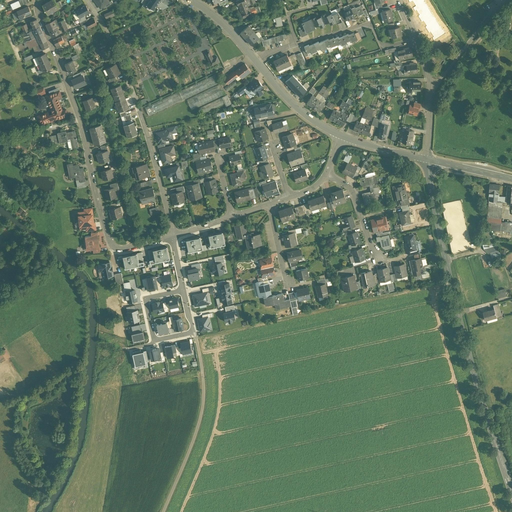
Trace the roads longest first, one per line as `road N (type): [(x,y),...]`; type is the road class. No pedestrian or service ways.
road 1 (secondary): [(511,490),(457,309),(427,159)]
road 2 (residential): [(38,3),(87,144),(111,246),(173,236)]
road 3 (residential): [(173,236),(140,111),(86,0)]
road 4 (unclassified): [(196,336),(202,409),(162,511)]
road 5 (residential): [(410,40),(385,47),(373,23),(256,59)]
road 6 (residential): [(430,92),(490,13),(510,0)]
